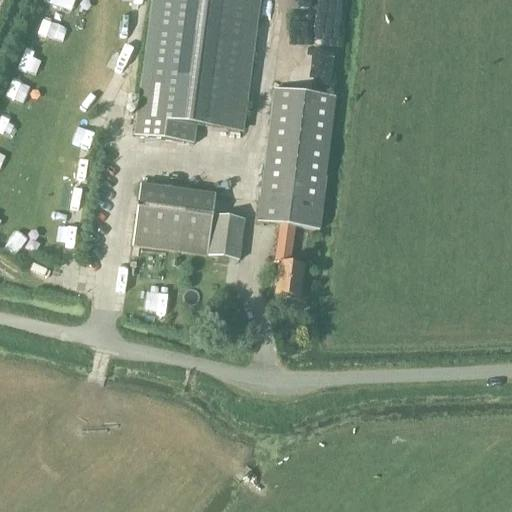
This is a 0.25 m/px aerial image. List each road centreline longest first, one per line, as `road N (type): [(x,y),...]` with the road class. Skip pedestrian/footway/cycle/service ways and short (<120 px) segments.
road 1 (unclassified): [(511,375),(266,382),(95,344)]
road 2 (track): [(101,347),(105,281),(43,272),(0,241)]
